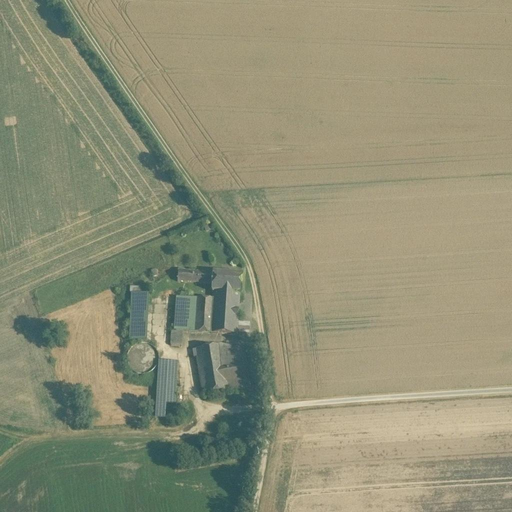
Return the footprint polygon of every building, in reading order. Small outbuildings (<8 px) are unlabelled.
[(193,273),(178,272),(177,283),(192,284),(193,273)] [(212,274),(193,273),(192,284),(212,285),(212,274)] [(242,276),(212,274),(212,285),(211,292),(213,293),(239,294),(241,294),(242,276)] [(131,288),(131,295),(148,296),(149,288),(131,288)] [(176,330),(176,332),(182,333),(236,336),(237,323),(239,294),(213,293),(213,300),(195,299),(182,298),(176,298),(174,330),(176,330)] [(148,296),(131,295),(129,341),(146,342),(148,296)] [(237,323),(236,336),(248,337),(249,324),(237,323)] [(182,333),(176,332),(176,333),(171,332),(170,347),(181,347),(182,333)] [(156,366),(157,360),(156,354),(152,349),(147,346),(142,345),(136,346),(131,349),(128,354),(127,360),(128,366),(131,371),(136,374),(142,376),(148,374),(152,371),(156,366)] [(220,346),(196,350),(197,357),(204,395),(228,392),(226,384),(223,364),(220,346)] [(244,352),(220,346),(223,364),(245,360),(244,352)] [(245,360),(223,364),(226,384),(249,380),(245,360)] [(168,363),(159,362),(155,417),(165,418),(168,363)] [(176,363),(169,363),(167,404),(174,404),(176,363)] [(249,380),(226,384),(228,392),(250,388),(249,380)]
